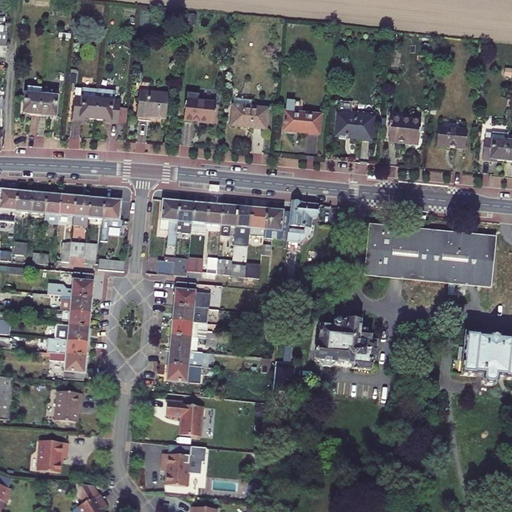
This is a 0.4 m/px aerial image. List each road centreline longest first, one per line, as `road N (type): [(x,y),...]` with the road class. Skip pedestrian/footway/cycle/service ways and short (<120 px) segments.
road 1 (secondary): [(144,171),(511,207)]
road 2 (residential): [(145,511),(117,468),(126,373)]
road 3 (secondary): [(0,164),(144,171)]
